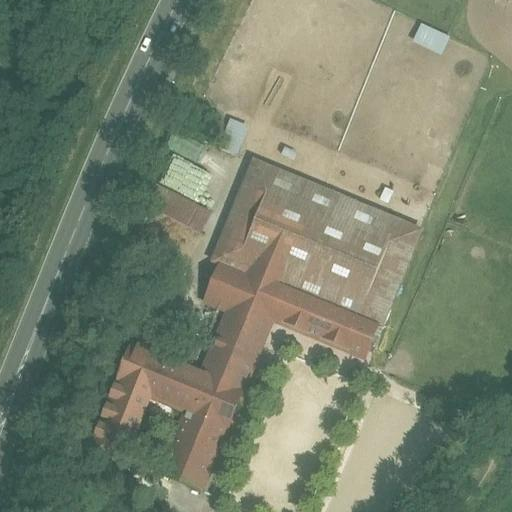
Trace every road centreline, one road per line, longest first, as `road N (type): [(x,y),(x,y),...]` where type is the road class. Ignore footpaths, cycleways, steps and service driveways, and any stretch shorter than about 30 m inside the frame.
road 1 (secondary): [(179,0),(61,259),(0,424)]
road 2 (track): [(0,211),(35,173),(88,25)]
